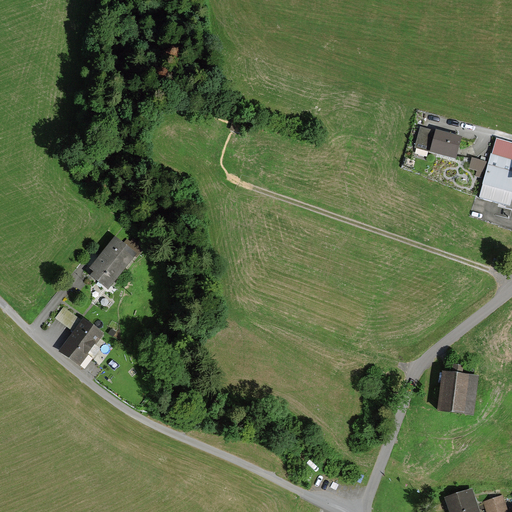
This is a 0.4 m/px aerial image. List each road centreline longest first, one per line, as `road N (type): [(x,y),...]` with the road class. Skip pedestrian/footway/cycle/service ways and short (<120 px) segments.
road 1 (unclassified): [(346,511),(144,421),(23,325)]
road 2 (unclassified): [(364,511),(417,370),(511,291)]
